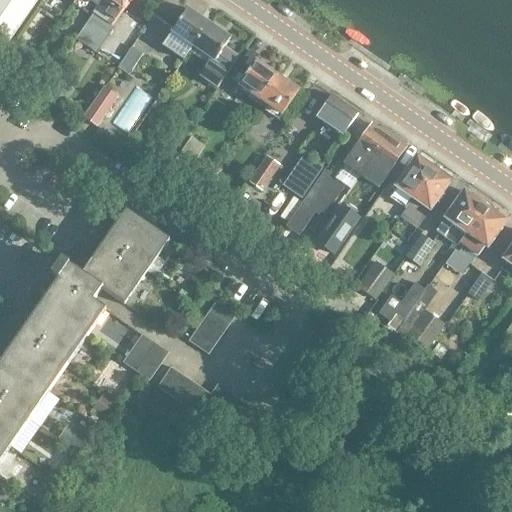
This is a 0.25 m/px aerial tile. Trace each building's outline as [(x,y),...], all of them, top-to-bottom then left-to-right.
[(38,0),(0,0),(0,48),(4,51),(38,0)] [(130,0),(102,0),(98,7),(76,40),(94,52),(112,27),(111,26),(123,9),(123,10),(130,0)] [(172,32),(196,48),(211,26),(188,10),(172,32)] [(236,51),(240,44),(231,38),(231,39),(211,26),(196,48),(215,62),(204,76),(220,87),(241,55),(236,51)] [(129,77),(143,55),(132,47),(117,69),(129,77)] [(259,57),(251,51),(232,79),(241,85),(239,87),(261,102),(278,77),(256,62),(259,57)] [(300,92),(278,77),(261,102),(283,116),(300,92)] [(134,84),(115,123),(134,133),(153,93),(134,84)] [(100,125),(121,94),(106,85),(85,116),(100,125)] [(316,119),(325,125),(320,132),(332,140),(336,133),(342,137),(358,115),(331,97),(316,119)] [(373,125),(345,166),(360,177),(388,136),(373,125)] [(388,136),(360,177),(376,188),(404,147),(388,136)] [(182,181),(195,161),(205,148),(191,138),(168,171),(182,181)] [(437,167),(418,154),(395,187),(414,200),(437,167)] [(265,189),(282,165),(269,156),(251,180),(265,189)] [(323,170),(305,158),(285,187),(303,199),(323,170)] [(454,179),(437,167),(414,201),(431,212),(454,179)] [(303,204),(323,218),(345,187),(325,173),(303,204)] [(463,193),(444,220),(436,232),(457,247),(460,243),(485,208),(463,193)] [(422,224),(425,210),(408,207),(406,221),(422,224)] [(505,222),(485,208),(460,243),(479,257),(484,248),(486,250),(505,222)] [(63,284),(0,374),(0,459),(104,310),(92,302),(101,289),(121,303),(166,238),(129,213),(85,277),(62,261),(52,276),(63,284)] [(337,220),(323,241),(335,250),(350,229),(337,220)] [(419,268),(435,245),(421,235),(405,258),(419,268)] [(455,247),(449,265),(468,272),(474,254),(455,247)] [(511,247),(503,261),(506,263),(501,270),(511,277),(511,247)] [(375,302),(394,276),(375,262),(356,288),(375,302)] [(480,302),(496,279),(474,264),(464,278),(456,272),(432,309),(450,321),(468,294),(480,302)] [(440,295),(443,291),(436,286),(439,282),(437,280),(430,289),(440,295)] [(404,320),(425,291),(415,284),(401,303),(391,296),(379,314),(390,323),(387,326),(395,332),(403,320),(404,320)] [(217,304),(210,314),(230,327),(237,317),(217,304)] [(426,352),(445,326),(424,311),(405,336),(426,352)] [(210,314),(203,324),(223,337),(230,327),(210,314)] [(203,324),(196,334),(216,347),(223,337),(203,324)] [(196,334),(189,344),(209,358),(216,347),(196,334)] [(313,335),(306,345),(326,359),(333,349),(313,335)] [(123,365),(135,373),(137,374),(156,346),(143,337),(123,365)] [(306,345),(299,355),(320,369),(326,359),(306,345)] [(156,346),(137,374),(149,383),(169,354),(156,346)] [(503,368),(511,355),(511,354),(506,351),(497,363),(503,368)] [(299,355),(293,365),(313,379),(320,369),(299,355)] [(293,365),(286,375),(306,389),(313,379),(293,365)] [(171,370),(157,389),(168,396),(181,377),(171,370)] [(286,375),(279,385),(297,398),(298,399),(300,395),(301,395),(306,389),(286,375)] [(168,396),(177,403),(191,384),(181,377),(168,396)] [(177,403),(188,410),(201,390),(191,384),(177,403)] [(205,407),(214,414),(219,407),(222,402),(228,394),(217,387),(210,397),(211,398),(205,407)] [(210,397),(201,390),(188,410),(198,417),(205,407),(211,398),(210,397)] [(49,391),(16,446),(26,452),(59,397),(49,391)] [(237,401),(228,394),(222,402),(219,407),(214,414),(224,420),(237,401)] [(297,398),(291,408),(311,421),(320,408),(301,395),(300,395),(298,399),(297,398)] [(237,401),(224,420),(234,427),(247,408),(237,401)] [(257,415),(247,408),(234,427),(244,434),(257,415)] [(291,408),(284,418),(304,431),(311,421),(291,408)] [(244,434),(254,441),(267,421),(257,415),(244,434)] [(277,428),(274,432),(275,432),(294,446),(304,431),(284,418),(277,428)] [(267,421),(254,441),(264,448),(275,432),(274,432),(277,428),(267,421)]
